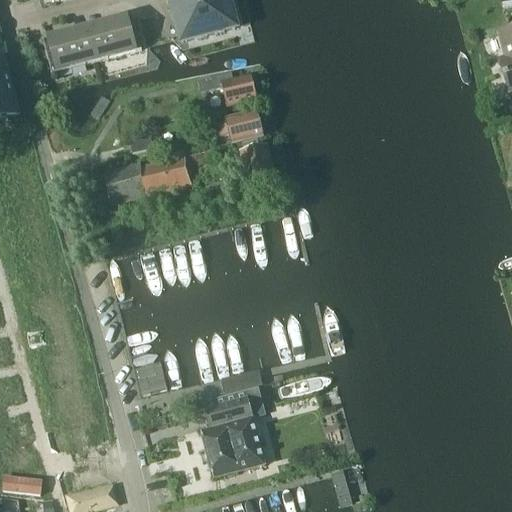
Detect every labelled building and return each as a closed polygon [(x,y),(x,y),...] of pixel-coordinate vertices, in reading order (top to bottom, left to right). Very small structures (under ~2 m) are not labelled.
[(174,0),(185,38),(228,27),(221,0),(174,0)] [(511,0),(498,0),(502,13),(511,10),(511,0)] [(97,64),(141,52),(132,17),(87,29),(97,64)] [(87,29),(41,41),(51,76),(97,64),(87,29)] [(509,94),(511,92),(511,30),(498,34),(505,59),(500,60),(509,94)] [(0,122),(19,117),(0,45),(0,122)] [(227,109),(255,102),(250,79),(233,83),(231,76),(198,84),(201,95),(222,90),(227,109)] [(189,121),(197,119),(193,105),(185,107),(189,121)] [(231,146),(263,139),(257,113),(225,121),(227,126),(212,130),(214,140),(229,136),(231,146)] [(133,155),(153,151),(150,139),(130,143),(133,155)] [(240,154),(247,186),(275,179),(267,148),(259,150),(257,142),(242,145),(244,153),(240,154)] [(15,145),(0,149),(0,167),(4,181),(23,175),(15,145)] [(229,149),(191,158),(196,179),(220,173),(217,159),(231,155),(229,149)] [(197,187),(196,179),(191,158),(163,165),(170,195),(192,189),(192,188),(197,187)] [(148,200),(141,170),(140,165),(104,174),(112,208),(148,200)] [(163,165),(141,170),(148,200),(170,195),(163,165)] [(29,196),(11,201),(20,234),(38,228),(29,196)] [(43,250),(25,254),(34,290),(52,285),(43,250)] [(57,305),(40,309),(49,346),(67,341),(57,305)] [(78,357),(43,366),(48,381),(82,372),(78,357)] [(260,378),(223,386),(223,389),(225,397),(263,388),(263,387),(261,380),(260,378)] [(139,388),(142,399),(176,391),(173,380),(139,388)] [(13,384),(0,387),(0,402),(16,398),(13,384)] [(87,393),(52,402),(56,416),(91,407),(87,393)] [(202,434),(213,480),(265,467),(253,421),(247,400),(245,393),(216,401),(206,403),(208,411),(208,412),(213,431),(202,434)] [(23,422),(0,428),(0,443),(26,436),(23,422)] [(33,460),(0,468),(0,478),(1,484),(36,474),(33,460)] [(342,472),(331,476),(341,509),(352,506),(342,472)] [(70,511),(100,511),(113,509),(108,489),(67,500),(70,511)] [(52,502),(43,504),(43,506),(44,511),(54,511),(53,502),(52,502)]
